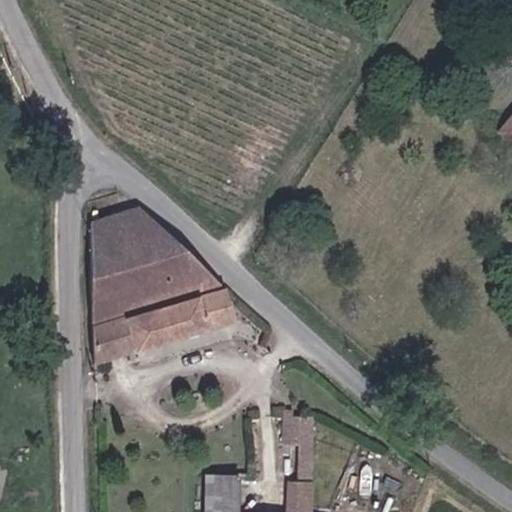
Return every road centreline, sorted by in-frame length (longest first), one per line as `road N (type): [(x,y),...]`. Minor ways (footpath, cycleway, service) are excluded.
road 1 (unclassified): [(70,159),(122,165),(424,435),(511,497)]
road 2 (unclassified): [(75,511),(70,159)]
road 3 (unclassified): [(70,159),(54,88),(10,0)]
